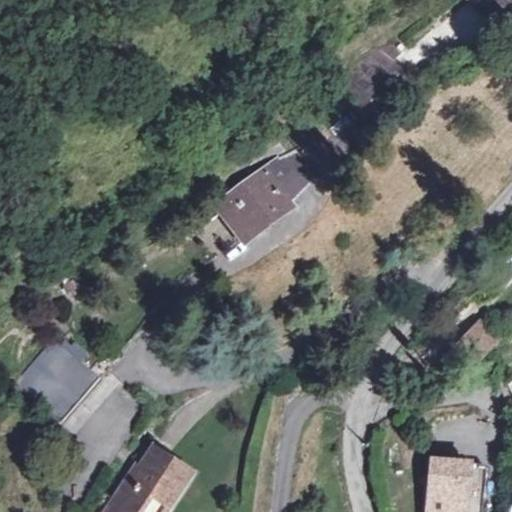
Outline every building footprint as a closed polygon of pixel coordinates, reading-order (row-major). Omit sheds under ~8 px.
[(381,51),(336,84),(359,113),(407,71),(381,51)] [(247,239),(289,209),(313,181),(292,153),(222,205),(247,239)] [(0,226),(9,226),(12,225),(11,217),(0,217),(0,226)] [(0,235),(9,235),(9,226),(0,226),(0,235)] [(84,278),(65,287),(69,296),(88,287),(84,278)] [(485,327),(455,361),(470,375),(501,341),(485,327)] [(56,341),(36,363),(82,402),(101,380),(83,363),(91,355),(77,343),(70,352),(56,341)] [(82,402),(36,363),(17,385),(63,424),(82,402)] [(168,511),(192,475),(157,452),(135,487),(130,483),(117,504),(126,510),(125,511),(168,511)] [(434,461),(429,511),(466,511),(471,464),(434,461)]
